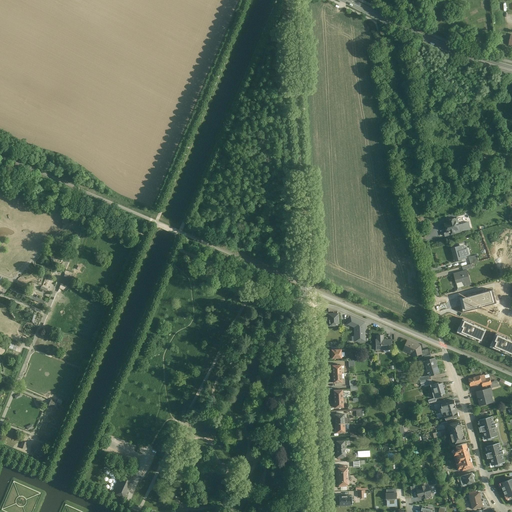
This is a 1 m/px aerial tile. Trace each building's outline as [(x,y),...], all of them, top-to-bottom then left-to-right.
[(458,218),(449,221),(449,223),(445,224),(447,231),(447,232),(450,232),(451,235),(456,233),(455,230),(458,230),(457,226),(456,223),(459,222),(458,218)] [(469,222),(459,225),(457,226),(458,230),(455,230),(456,233),(470,230),(469,222)] [(460,247),(459,246),(452,248),(454,253),(455,252),(456,255),(457,260),(465,258),(467,258),(464,246),(460,247)] [(477,255),(470,257),(471,264),(472,264),(479,262),(477,255)] [(467,270),(454,274),(457,283),(457,282),(464,280),(466,285),(465,286),(471,284),(467,270)] [(59,283),(62,284),(68,287),(72,277),(63,274),(59,283)] [(45,304),(46,302),(26,294),(27,291),(19,288),(18,290),(11,287),(10,290),(12,290),(23,295),(32,299),(43,303),(45,304)] [(490,289),(466,295),(465,295),(459,297),(462,309),(469,307),(477,305),(493,300),(493,301),(490,288),(490,289)] [(465,314),(459,328),(461,329),(459,334),(469,338),(470,336),(482,341),(484,335),(493,339),(492,342),(494,343),(492,348),(503,352),(504,350),(511,353),(511,328),(468,310),(466,315),(465,314)] [(338,314),(328,314),(329,326),(335,325),(335,324),(338,324),(338,314)] [(365,323),(350,317),(348,322),(356,326),(355,328),(354,328),(354,336),(356,336),(356,341),(354,341),(355,342),(366,341),(365,323)] [(391,340),(375,341),(376,350),(392,349),(391,340)] [(420,346),(408,341),(404,349),(412,353),(413,356),(422,354),(421,351),(420,346)] [(341,349),(331,350),(330,350),(330,354),(331,354),(332,358),(341,358),(341,349)] [(435,358),(425,361),(426,362),(428,369),(437,366),(435,358)] [(341,365),(332,365),(332,374),(341,373),(341,365)] [(428,369),(428,370),(429,372),(428,372),(428,373),(430,372),(431,375),(430,376),(440,373),(437,366),(428,369)] [(341,373),(332,374),(333,382),(342,382),(341,378),(343,378),(343,373),(341,373)] [(481,376),(470,378),(471,386),(482,384),(481,377),(481,376)] [(446,393),(443,383),(439,384),(439,383),(432,385),(434,391),(435,390),(437,397),(435,398),(436,398),(443,396),(442,394),(446,393)] [(479,399),(491,396),(489,389),(490,388),(477,392),(479,399)] [(342,390),(333,390),(334,399),(342,398),(344,398),(344,396),(342,396),(342,390)] [(491,396),(479,399),(481,406),(481,404),(488,402),(488,404),(494,402),(493,397),(491,397),(491,396)] [(342,398),(334,399),(334,408),(338,407),(338,409),(340,409),(340,407),(343,407),(343,404),(342,399),(342,398)] [(54,408),(54,407),(57,402),(51,399),(48,406),(54,408)] [(454,400),(447,403),(446,401),(441,402),(443,408),(441,408),(443,412),(446,412),(446,411),(456,408),(455,405),(456,405),(454,400)] [(456,408),(446,411),(446,412),(447,415),(445,416),(446,420),(459,416),(458,412),(457,412),(456,408)] [(344,414),(334,414),(335,424),(344,423),(347,423),(346,418),(344,418),(344,414)] [(493,416),(480,420),(481,426),(480,426),(482,432),(483,431),(485,439),(498,435),(496,427),(497,427),(496,424),(495,424),(493,416)] [(460,421),(450,424),(451,426),(449,427),(450,430),(451,434),(462,431),(461,426),(462,426),(460,421)] [(344,423),(335,424),(335,428),(334,429),(335,432),(335,433),(345,432),(348,432),(348,429),(345,429),(344,423)] [(462,431),(451,434),(452,438),(453,438),(454,442),(455,441),(456,444),(466,441),(465,436),(464,436),(462,431)] [(343,439),(337,439),(337,441),(336,441),(336,449),(346,448),(345,444),(344,440),(343,440),(343,439)] [(500,442),(487,446),(489,453),(488,453),(489,458),(490,458),(492,465),(505,462),(503,454),(504,453),(503,450),(502,450),(500,442)] [(467,443),(456,446),(457,449),(452,450),(457,471),(463,469),(463,470),(473,467),(473,466),(472,461),(471,457),(468,447),(467,443)] [(346,448),(336,449),(337,457),(338,457),(338,458),(344,458),(344,457),(345,456),(345,453),(346,452),(346,448)] [(345,465),(339,466),(339,468),(337,468),(337,471),(336,471),(336,476),(349,476),(349,472),(347,472),(347,467),(345,467),(345,465)] [(135,478),(122,472),(113,493),(126,499),(135,478)] [(472,473),(464,475),(460,477),(462,485),(467,484),(475,481),(474,477),(474,476),(474,475),(474,474),(473,474),(472,474),(472,473)] [(349,476),(336,476),(336,481),(338,481),(338,485),(340,485),(340,487),(346,486),(346,484),(348,484),(348,480),(349,480),(349,476)] [(511,478),(508,480),(505,481),(500,483),(501,487),(502,487),(505,495),(506,499),(511,497),(511,496),(511,495),(511,478)] [(428,486),(425,487),(425,486),(421,487),(421,488),(417,489),(418,491),(419,498),(424,497),(424,498),(428,497),(427,496),(430,495),(430,493),(431,491),(430,489),(428,488),(428,486)] [(476,493),(470,494),(473,509),(482,506),(479,492),(476,493)] [(388,493),(386,493),(387,499),(388,498),(388,500),(388,505),(396,505),(396,498),(397,498),(397,493),(388,493)] [(349,496),(337,496),(337,497),(339,497),(339,501),(337,501),(337,505),(339,505),(339,506),(349,505),(352,505),(351,496),(349,496)]
